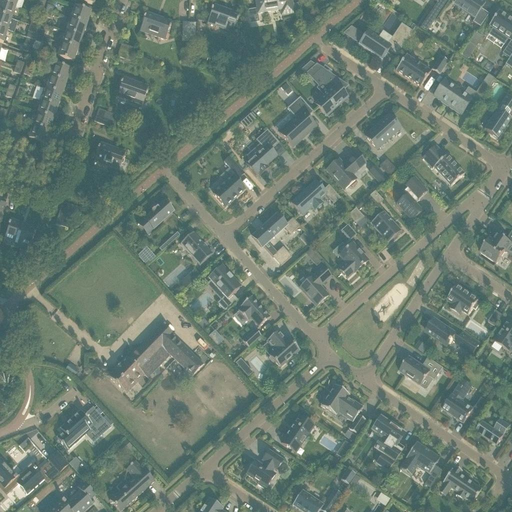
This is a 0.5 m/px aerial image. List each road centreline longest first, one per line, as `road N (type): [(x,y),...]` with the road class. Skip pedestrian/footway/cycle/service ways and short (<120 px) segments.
road 1 (residential): [(0,182),(49,193),(122,0)]
road 2 (residential): [(316,341),(460,209),(487,197)]
road 3 (residential): [(386,89),(224,238)]
road 4 (residential): [(511,481),(362,381)]
road 5 (residential): [(204,470),(330,357)]
road 6 (residential): [(362,381),(448,254)]
road 7 (residential): [(505,168),(386,89)]
road 8 (residential): [(316,341),(224,238)]
